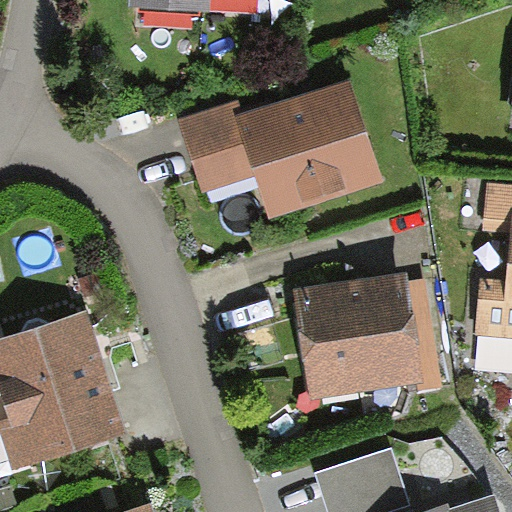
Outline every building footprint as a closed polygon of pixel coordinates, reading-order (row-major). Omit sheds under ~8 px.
[(205,0),(135,0),(134,16),(205,21),(206,4),(205,0)] [(278,9),(278,0),(205,0),(206,4),(278,9)] [(382,190),(348,88),(257,118),(246,122),(240,102),(180,122),(203,198),(253,181),(268,228),(382,190)] [(511,190),(494,189),(489,229),(511,231),(511,244),(507,287),(482,284),(475,345),(511,349),(511,190)] [(297,296),(309,405),(440,390),(427,281),(339,292),(297,296)] [(88,327),(0,351),(0,441),(9,474),(121,443),(102,377),(88,327)] [(392,454),(317,477),(328,511),(404,511),(410,510),(392,454)]
